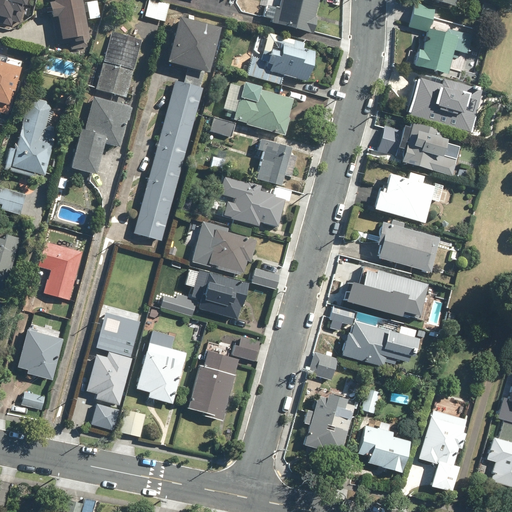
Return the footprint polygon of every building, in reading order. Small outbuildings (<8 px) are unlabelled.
[(22,0),(0,0),(0,14),(10,16),(12,7),(21,9),(22,0)] [(83,0),(51,0),(55,15),(59,14),(66,36),(76,33),(77,39),(93,34),(83,0)] [(170,1),(167,0),(149,0),(147,14),(166,18),(170,1)] [(236,0),(208,0),(206,12),(232,19),(236,0)] [(282,0),(277,20),(308,28),(316,2),(309,0),(282,0)] [(493,0),(481,0),(480,16),(492,18),(493,0)] [(417,2),(416,5),(411,24),(425,27),(415,62),(448,71),(454,47),(469,51),(475,28),(434,17),(437,7),(417,2)] [(222,25),(183,13),(170,58),(208,70),(222,25)] [(141,38),(112,30),(97,86),(126,93),(141,38)] [(316,47),(263,32),(253,68),(306,83),(316,47)] [(83,61),(44,51),(39,69),(79,79),(83,61)] [(24,62),(0,57),(0,108),(14,111),(24,62)] [(458,86),(421,75),(410,111),(457,125),(466,97),(455,94),(458,86)] [(264,83),(246,79),(245,85),(228,80),(220,112),(285,129),(293,96),(262,89),(264,83)] [(205,88),(175,80),(134,230),(164,238),(205,88)] [(128,106),(93,98),(85,130),(75,127),(64,173),(90,180),(99,142),(118,147),(128,106)] [(48,109),(25,106),(19,147),(10,146),(7,165),(47,171),(53,128),(45,127),(48,109)] [(234,124),(212,118),(208,132),(231,137),(234,124)] [(444,129),(412,121),(405,120),(397,150),(405,152),(403,161),(453,173),(457,156),(438,151),(444,129)] [(293,145),(261,137),(258,147),(264,149),(257,175),(282,181),(284,172),(293,174),(295,164),(289,162),(293,145)] [(222,159),(211,158),(209,169),(220,171),(222,159)] [(409,176),(391,172),(388,184),(381,183),(377,206),(427,217),(434,183),(424,181),(425,173),(410,170),(409,176)] [(264,184),(242,178),(233,210),(273,220),(277,206),(272,205),(275,191),(262,188),(264,184)] [(441,234),(385,220),(377,254),(433,268),(441,234)] [(254,243),(204,224),(191,258),(241,277),(254,243)] [(0,287),(4,289),(19,232),(0,227),(0,287)] [(82,250),(52,242),(46,265),(51,266),(44,292),(69,298),(82,250)] [(259,269),(253,268),(249,283),(274,290),(278,274),(259,269)] [(246,284),(199,269),(191,294),(167,286),(163,298),(197,308),(235,320),(246,284)] [(412,280),(379,272),(371,301),(402,309),(400,320),(430,327),(433,316),(405,309),(412,280)] [(123,282),(111,279),(105,300),(118,303),(123,282)] [(356,310),(333,304),(330,318),(352,323),(356,310)] [(352,323),(344,354),(378,364),(382,353),(409,361),(416,334),(354,317),(352,323)] [(115,334),(103,331),(93,368),(106,371),(104,378),(128,384),(140,337),(132,335),(134,329),(117,324),(115,334)] [(64,336),(27,328),(18,364),(27,366),(26,371),(54,377),(64,336)] [(174,334),(153,329),(139,385),(151,388),(149,394),(173,401),(186,350),(171,346),(174,334)] [(262,340),(240,333),(234,354),(256,360),(262,340)] [(234,354),(211,348),(207,363),(200,362),(189,408),(223,417),(239,355),(234,354)] [(337,356),(312,350),(306,374),(331,380),(337,356)] [(381,392),(369,388),(363,408),(375,412),(381,392)] [(46,395),(26,389),(22,403),(42,408),(46,395)] [(357,400),(319,391),(306,441),(345,450),(357,400)] [(112,408),(95,404),(90,425),(107,429),(112,408)] [(465,415),(430,406),(418,455),(438,460),(433,482),(447,486),(465,415)] [(139,439),(144,414),(124,410),(119,436),(139,439)] [(394,424),(363,419),(358,452),(371,454),(369,467),(402,472),(407,435),(393,433),(394,424)] [(511,426),(503,425),(490,483),(511,487),(511,426)]
